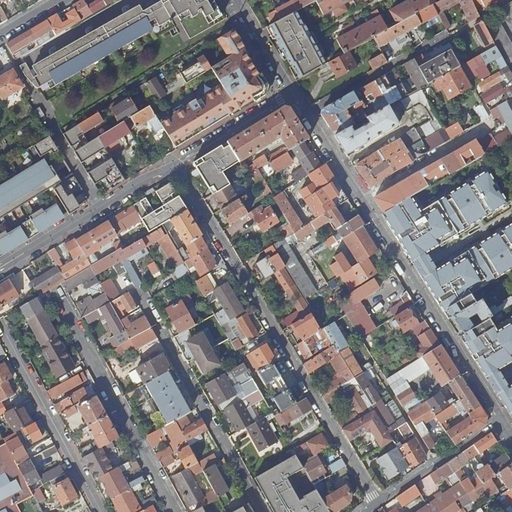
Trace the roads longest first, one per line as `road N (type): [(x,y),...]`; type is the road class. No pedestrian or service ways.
road 1 (residential): [(376,502),(175,167)]
road 2 (residential): [(501,423),(296,93)]
road 3 (residential): [(249,16),(55,135)]
road 4 (residential): [(175,511),(76,311)]
road 5 (residential): [(156,318),(263,511)]
road 6 (residential): [(100,511),(12,347)]
road 7 (residential): [(376,502),(501,423)]
road 8 (residential): [(296,93),(175,167)]
